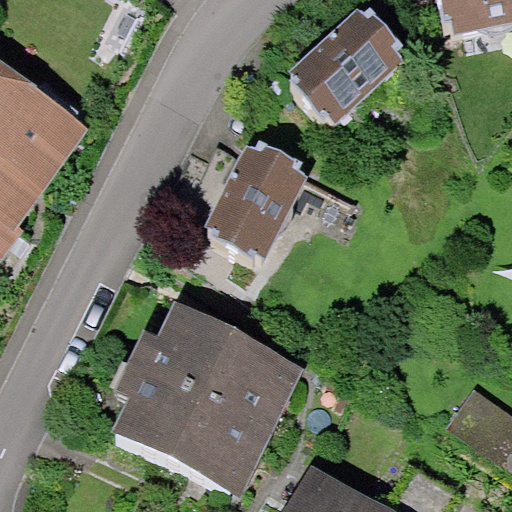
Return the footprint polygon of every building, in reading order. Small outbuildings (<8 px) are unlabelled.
[(511,0),(432,0),(442,50),(511,39),(511,0)] [(403,78),(361,22),(276,88),(320,141),(403,78)] [(0,82),(0,265),(82,143),(0,82)] [(302,183),(248,157),(199,247),(252,274),(302,183)] [(297,374),(165,318),(103,445),(230,505),(297,374)] [(367,511),(307,477),(285,511),(367,511)]
